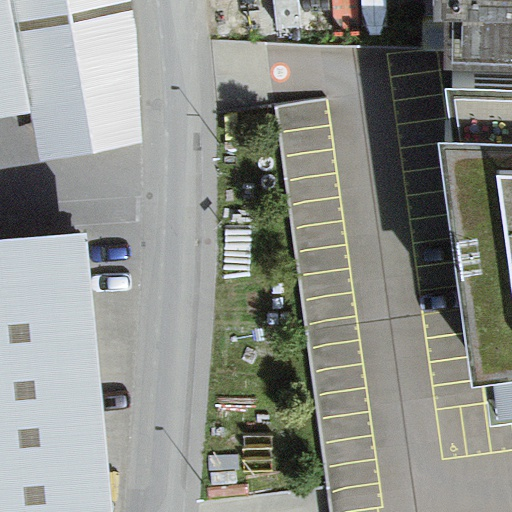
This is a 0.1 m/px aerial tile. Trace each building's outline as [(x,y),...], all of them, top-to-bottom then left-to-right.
[(20,0),(0,0),(0,88),(35,83),(20,0)] [(20,0),(35,83),(43,132),(132,114),(129,12),(126,0),(20,0)] [(511,0),(453,0),(452,77),(511,78),(511,0)] [(511,78),(452,77),(459,129),(441,123),(478,363),(495,363),(498,403),(511,401),(511,78)] [(0,223),(0,511),(110,511),(85,217),(0,223)]
